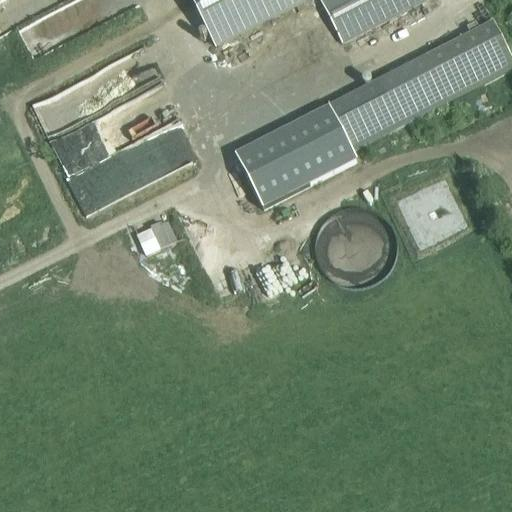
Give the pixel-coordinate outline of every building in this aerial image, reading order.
[(187,0),(212,47),(302,0),(320,0),(319,1),(342,46),(431,0),(187,0)] [(511,72),(511,62),(493,26),(330,111),(353,155),(511,72)] [(108,111),(49,138),(84,214),(96,214),(135,196),(143,195),(196,172),(189,158),(189,150),(177,156),(167,134),(169,171),(162,156),(148,156),(149,176),(136,177),(129,161),(128,146),(152,135),(134,96),(134,95),(99,112),(108,111)] [(263,213),(357,164),(353,155),(330,111),(236,159),(263,213)] [(149,227),(161,253),(177,246),(167,224),(164,226),(162,222),(149,227)]
